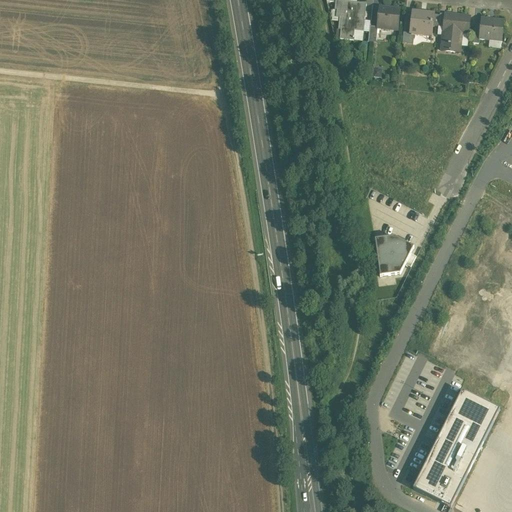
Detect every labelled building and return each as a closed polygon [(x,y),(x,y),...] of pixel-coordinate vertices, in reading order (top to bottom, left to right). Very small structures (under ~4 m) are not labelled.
[(342,2),(336,2),(336,4),(335,11),(337,11),(336,19),(340,19),(338,31),(341,31),(340,40),(354,42),(354,39),(355,32),(363,33),(366,5),(342,2)] [(400,11),(380,9),(378,29),(398,31),(400,11)] [(434,16),(413,14),(412,24),(410,35),(414,35),(431,37),(432,28),(434,16)] [(469,18),(445,16),(444,29),(442,52),(460,54),(462,34),(468,35),(469,18)] [(504,22),(482,20),(480,34),(479,40),(501,43),(504,22)] [(412,24),(404,23),(402,45),(413,46),(414,35),(410,35),(412,24)] [(378,29),(370,28),(368,44),(376,44),(378,29)] [(376,242),(381,278),(401,276),(406,266),(411,255),(414,250),(395,239),(376,242)] [(416,258),(411,255),(406,266),(411,268),(416,258)] [(500,411),(462,392),(414,491),(451,509),(500,411)]
